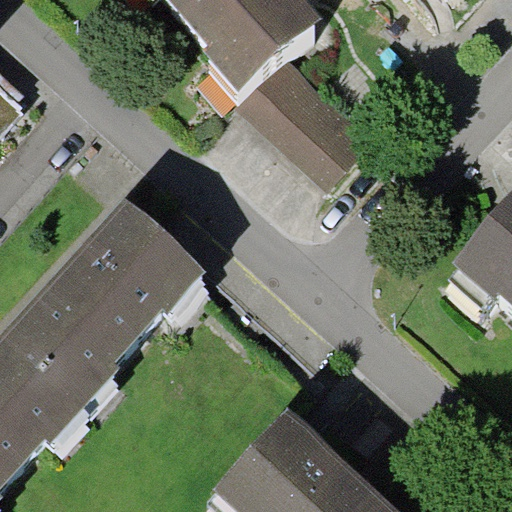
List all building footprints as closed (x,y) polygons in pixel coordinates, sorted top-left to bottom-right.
[(333,198),(379,149),(288,69),(325,38),(292,0),(146,0),(160,15),(166,10),(210,61),(202,67),(241,114),(333,198)] [(0,141),(25,115),(0,92),(0,141)] [(511,321),(511,208),(455,272),(511,321)] [(170,332),(210,289),(126,214),(66,283),(0,355),(0,511),(2,511),(1,511),(48,458),(54,463),(124,384),(119,379),(165,328),(170,332)] [(220,502),(231,511),(381,511),(341,476),(288,428),(220,502)]
